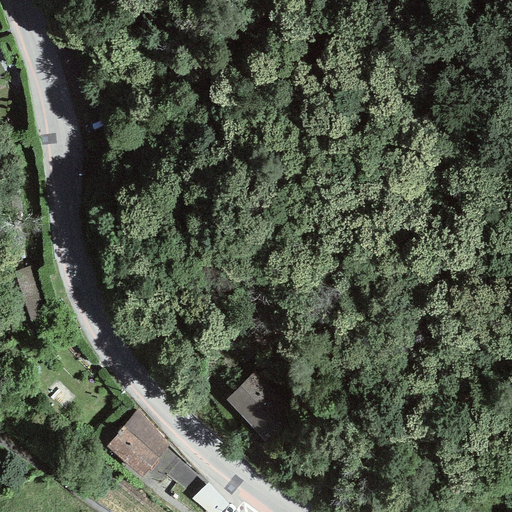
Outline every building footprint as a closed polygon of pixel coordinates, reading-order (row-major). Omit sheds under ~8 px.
[(50,327),(32,265),(14,272),(34,331),(50,327)] [(295,415),(254,371),(225,399),(266,442),(295,415)] [(169,446),(136,409),(105,446),(140,478),(147,472),(167,449),(169,446)] [(206,485),(167,449),(147,472),(160,482),(166,475),(193,497),(206,485)] [(220,511),(229,504),(208,483),(206,485),(193,497),(191,499),(205,511),(220,511)]
